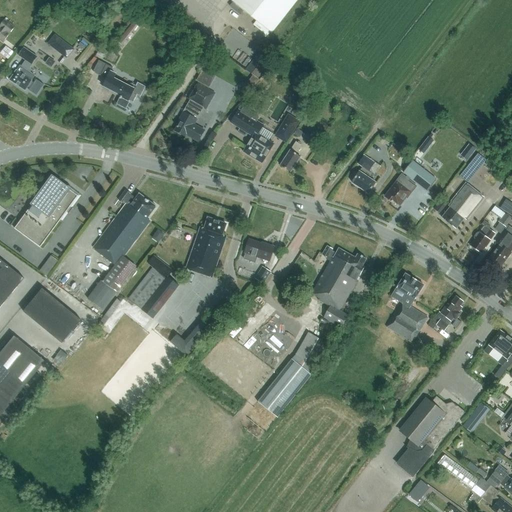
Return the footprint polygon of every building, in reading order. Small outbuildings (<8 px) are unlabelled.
[(271,32),(296,0),(232,0),(232,1),(233,2),(230,6),(241,14),(244,10),(271,32)] [(0,38),(3,41),(14,27),(4,19),(0,24),(0,38)] [(133,22),(118,41),(122,44),(137,25),(133,22)] [(72,49),(62,42),(57,48),(67,56),(72,49)] [(8,59),(14,52),(8,47),(2,54),(8,59)] [(24,48),(18,55),(26,60),(32,65),(37,57),(24,48)] [(246,70),(257,78),(269,62),(258,53),(246,70)] [(49,57),(45,63),(53,68),(56,62),(49,57)] [(126,108),(125,108),(128,100),(133,102),(136,95),(140,97),(145,86),(137,82),(136,85),(131,83),(130,87),(113,78),(115,75),(110,72),(113,67),(99,60),(93,72),(106,78),(103,85),(103,86),(108,89),(108,88),(121,95),(116,104),(126,109),(126,108)] [(274,62),(263,76),(270,82),(281,67),(274,62)] [(20,65),(10,80),(25,90),(28,87),(30,89),(29,90),(36,95),(44,84),(36,79),(34,83),(32,82),(32,81),(32,80),(35,75),(30,72),(21,66),(20,65)] [(207,89),(208,87),(198,82),(188,99),(189,100),(178,120),(180,121),(176,128),(175,131),(186,137),(187,135),(199,142),(205,131),(200,128),(194,124),(203,108),(206,109),(215,93),(207,89)] [(263,125),(257,120),(259,117),(258,116),(245,108),(243,108),(241,111),(239,109),(231,122),(242,130),(240,133),(244,136),(246,136),(248,133),(253,137),(243,152),(262,163),(274,144),(257,134),(261,128),(263,125)] [(286,143),(299,122),(288,115),(275,137),(286,143)] [(424,154),(434,141),(431,139),(434,135),(431,134),(419,150),(424,154)] [(300,145),(301,143),(299,141),(298,143),(296,142),(280,165),(291,172),(297,163),(298,164),(301,159),(300,159),(301,156),(297,153),(302,146),(300,145)] [(462,153),(469,159),(477,150),(469,144),(462,153)] [(375,175),(381,167),(364,155),(358,164),(362,167),(352,182),(368,193),(376,182),(370,179),(373,174),(375,175)] [(475,157),(468,166),(475,172),(482,163),(475,157)] [(397,181),(385,196),(392,202),(393,201),(395,202),(394,203),(396,205),(398,205),(399,206),(405,198),(407,196),(408,197),(416,186),(409,181),(411,178),(427,191),(436,179),(413,161),(403,173),(407,176),(405,178),(402,175),(397,181)] [(78,196),(52,177),(14,229),(39,248),(78,196)] [(452,203),(449,206),(450,207),(442,218),(456,229),(465,218),(467,220),(484,198),(466,183),(451,202),(452,203)] [(134,200),(129,197),(131,195),(125,191),(119,200),(124,203),(126,202),(128,203),(95,248),(116,263),(103,281),(118,292),(136,267),(124,257),(150,222),(147,220),(156,207),(139,194),(134,200)] [(443,210),(437,205),(434,209),(440,214),(443,210)] [(498,222),(505,227),(511,219),(504,214),(498,222)] [(226,236),(225,236),(223,235),(226,224),(208,218),(205,229),(204,230),(201,229),(188,269),(214,277),(226,236)] [(491,240),(495,233),(487,227),(489,224),(485,220),(482,224),(484,225),(479,232),(476,233),(474,236),(474,238),(476,239),(471,246),(473,247),(472,248),(476,251),(477,250),(481,253),(485,247),(486,248),(491,240)] [(511,228),(509,226),(497,242),(500,244),(496,249),(497,250),(490,258),(495,262),(495,264),(497,266),(499,265),(500,266),(507,258),(509,257),(510,255),(510,253),(511,252),(510,251),(511,248),(511,228)] [(262,244),(249,240),(245,253),(246,253),(244,259),(255,263),(257,257),(270,261),(274,247),(262,243),(262,244)] [(362,266),(366,259),(358,254),(355,259),(338,249),(335,253),(331,251),(332,249),(328,247),(319,262),(327,266),(312,293),(321,298),(320,300),(330,305),(323,317),(344,329),(350,317),(340,311),(364,268),(362,266)] [(52,269),(58,261),(51,256),(45,264),(52,269)] [(154,268),(129,299),(154,318),(180,286),(177,284),(171,279),(168,277),(174,271),(155,256),(149,264),(154,268)] [(0,258),(0,308),(24,279),(0,258)] [(263,284),(271,272),(262,266),(254,278),(263,284)] [(404,300),(387,328),(412,343),(428,317),(411,306),(424,285),(406,274),(396,289),(397,289),(394,294),(404,300)] [(43,288),(24,312),(62,343),(81,320),(43,288)] [(462,307),(460,305),(463,302),(456,296),(450,304),(448,303),(434,322),(445,330),(454,318),(456,320),(461,313),(459,312),(462,307)] [(209,317),(191,340),(182,333),(175,343),(193,356),(218,324),(209,317)] [(511,351),(511,340),(501,331),(490,346),(507,359),(511,351)] [(308,332),(295,354),(295,355),(292,359),(257,402),(278,418),(312,375),(329,344),(318,338),(308,332)] [(0,422),(0,423),(8,413),(5,410),(13,400),(14,401),(14,400),(45,361),(15,336),(0,353),(0,422)] [(63,351),(55,361),(60,365),(68,356),(63,351)] [(509,367),(503,363),(494,375),(499,379),(509,367)] [(37,397),(50,383),(44,378),(32,392),(37,397)] [(434,452),(465,412),(457,406),(452,412),(448,408),(448,407),(449,407),(448,407),(448,406),(436,396),(431,403),(426,399),(400,431),(413,442),(410,448),(407,447),(406,447),(409,449),(397,464),(413,477),(435,452),(434,452)] [(464,425),(463,426),(470,433),(489,409),(481,403),(464,425)] [(494,496),(498,492),(490,485),(481,478),(478,482),(445,455),(438,462),(472,490),(493,507),(491,509),(495,511),(511,511),(511,507),(500,498),(498,500),(494,496)] [(470,462),(466,466),(475,474),(477,472),(484,478),(487,474),(480,468),(479,469),(470,462)] [(498,486),(506,478),(496,469),(488,478),(498,486)] [(415,488),(409,495),(417,501),(423,495),(429,487),(421,480),(415,488)]
